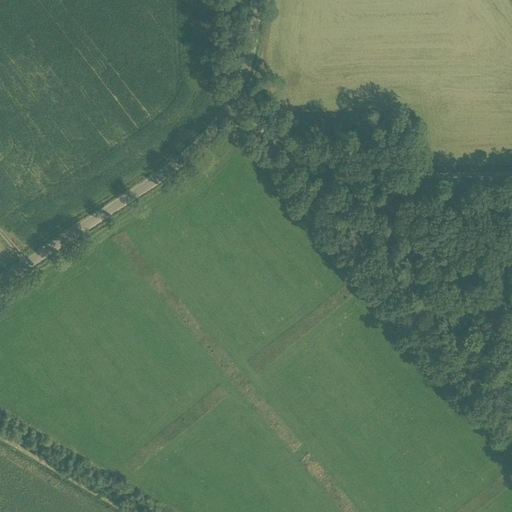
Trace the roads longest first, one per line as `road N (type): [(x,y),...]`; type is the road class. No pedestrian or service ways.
road 1 (track): [(511,440),(254,124)]
road 2 (unclassified): [(0,284),(185,158),(232,102)]
road 3 (unclassified): [(232,102),(263,128),(402,175),(511,175)]
